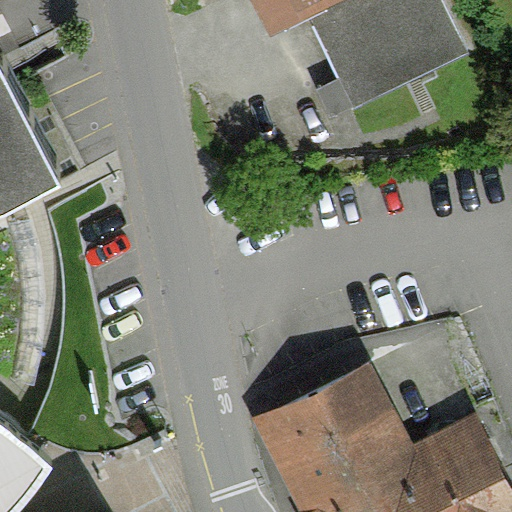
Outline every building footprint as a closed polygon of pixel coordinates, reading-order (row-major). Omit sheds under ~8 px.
[(265,0),(272,12),(292,2),(296,0),(265,0)] [(452,47),(428,0),(296,0),(292,2),(329,75),(308,85),(321,112),(452,47)] [(0,511),(0,510),(16,493),(49,454),(0,410),(0,192),(56,164),(0,55),(0,511)] [(15,375),(35,381),(44,341),(46,279),(39,242),(31,212),(9,220),(19,249),(23,281),(23,337),(15,375)] [(354,356),(250,410),(302,511),(508,511),(511,510),(511,507),(461,407),(396,440),(354,356)]
